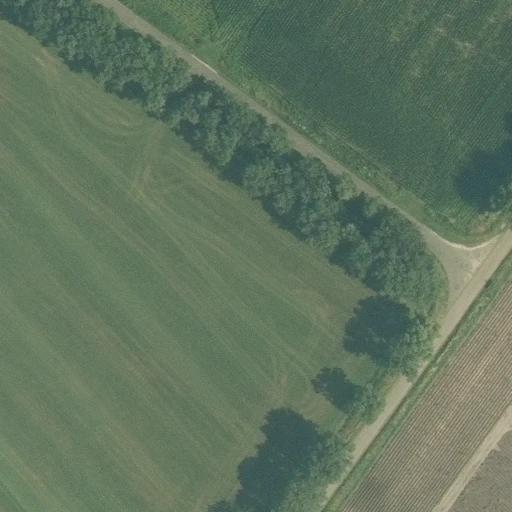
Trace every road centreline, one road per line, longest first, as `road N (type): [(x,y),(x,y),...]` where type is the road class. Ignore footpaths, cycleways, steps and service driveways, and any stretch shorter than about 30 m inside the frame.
road 1 (unclassified): [(482,276),(104,0)]
road 2 (tertiary): [(311,511),(482,276)]
